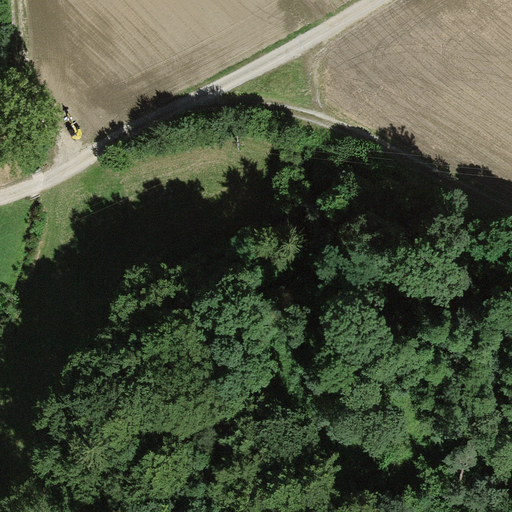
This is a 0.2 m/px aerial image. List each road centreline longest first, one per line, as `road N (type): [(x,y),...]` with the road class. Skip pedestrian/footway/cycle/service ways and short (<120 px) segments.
road 1 (track): [(511,217),(348,130),(270,104),(180,116),(0,194)]
road 2 (track): [(180,116),(383,0)]
road 3 (track): [(15,0),(19,94),(57,174)]
